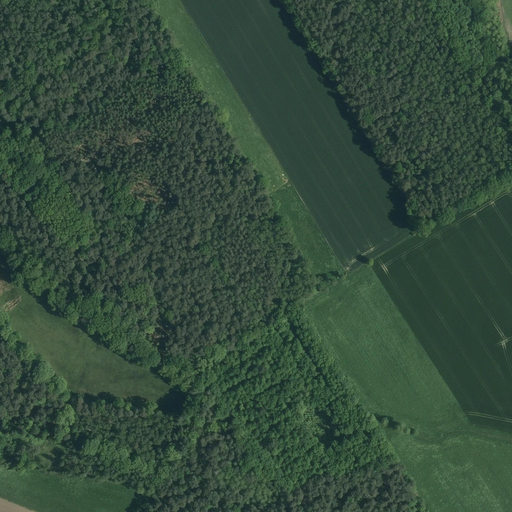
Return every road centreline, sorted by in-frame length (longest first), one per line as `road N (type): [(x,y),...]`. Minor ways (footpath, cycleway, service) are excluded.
road 1 (track): [(97,0),(89,11),(92,29),(220,227)]
road 2 (track): [(360,511),(308,438),(298,388),(266,338),(208,365)]
road 3 (track): [(0,169),(97,284),(134,291)]
road 4 (track): [(436,0),(504,115)]
